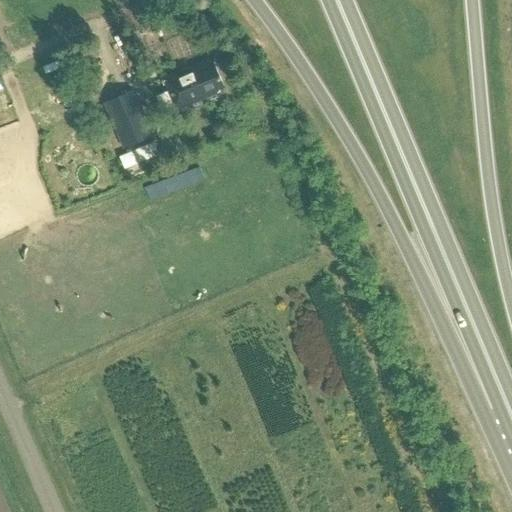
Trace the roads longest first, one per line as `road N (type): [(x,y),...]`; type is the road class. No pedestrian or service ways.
road 1 (trunk): [(250,0),(359,158),(505,403)]
road 2 (trunk): [(336,0),(505,403)]
road 3 (trunk): [(511,300),(490,188),(472,0)]
road 4 (unclassified): [(54,511),(0,386)]
